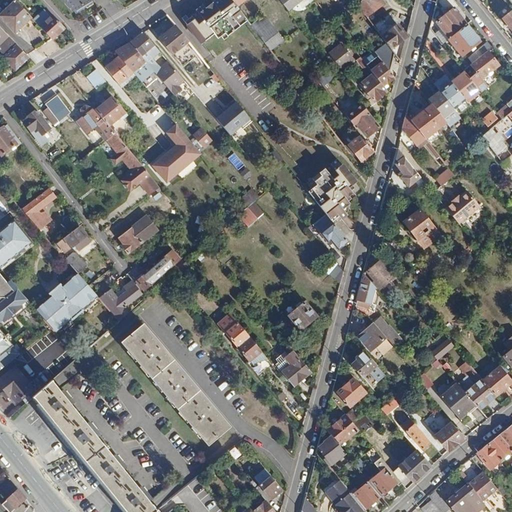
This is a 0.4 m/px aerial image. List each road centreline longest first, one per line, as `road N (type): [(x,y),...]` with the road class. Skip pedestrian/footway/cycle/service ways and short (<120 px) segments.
road 1 (residential): [(290,511),(425,0)]
road 2 (residential): [(0,105),(126,271)]
road 3 (residential): [(511,410),(397,511)]
